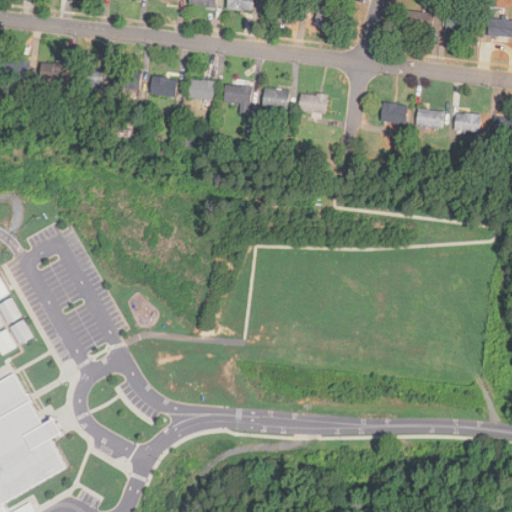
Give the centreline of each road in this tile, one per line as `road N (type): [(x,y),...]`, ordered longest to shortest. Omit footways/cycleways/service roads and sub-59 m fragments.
road 1 (residential): [(511,81),(0,17)]
road 2 (residential): [(380,0),(351,162)]
